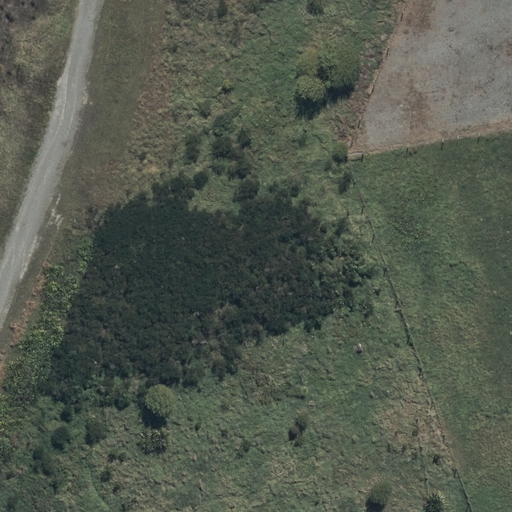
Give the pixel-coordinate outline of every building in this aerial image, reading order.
[(86,81),(91,0),(10,0),(9,20),(13,21),(9,86),(42,88),(43,78),(86,81)] [(28,98),(0,97),(0,154),(27,155),(28,98)] [(103,165),(72,163),(70,203),(100,205),(103,165)] [(66,195),(67,168),(39,168),(38,194),(66,195)] [(100,210),(82,209),(81,237),(99,237),(100,210)] [(98,252),(80,251),(78,278),(96,279),(98,252)] [(358,291),(308,296),(310,321),(360,316),(358,291)] [(271,300),(143,308),(145,332),(272,325),(271,300)]
